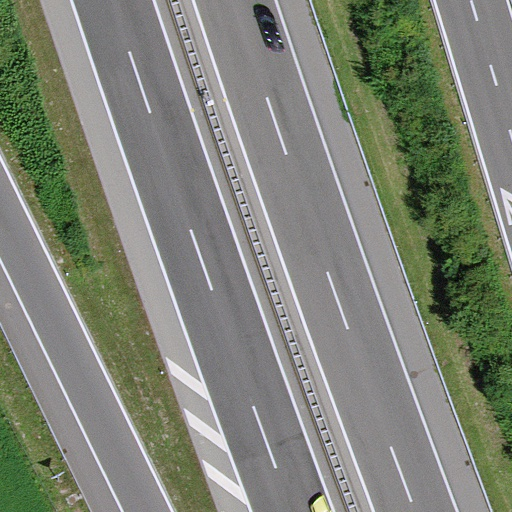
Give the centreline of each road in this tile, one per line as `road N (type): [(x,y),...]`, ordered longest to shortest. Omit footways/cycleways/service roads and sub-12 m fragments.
road 1 (motorway): [(416,511),(235,0)]
road 2 (motorway): [(116,0),(294,511)]
road 3 (motorway): [(0,234),(136,511)]
road 4 (motorway): [(511,161),(463,0)]
